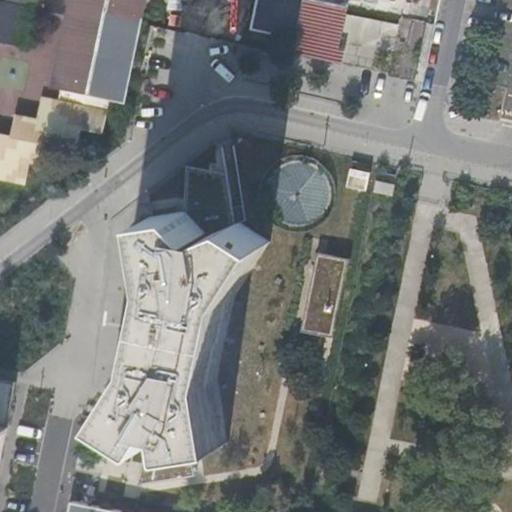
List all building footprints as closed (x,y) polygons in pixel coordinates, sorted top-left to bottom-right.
[(142,0),(0,0),(0,38),(24,44),(26,36),(32,9),(68,18),(63,41),(54,87),(53,89),(58,90),(56,98),(38,95),(34,116),(14,112),(13,116),(9,134),(0,131),(0,178),(23,183),(27,168),(28,163),(49,167),(54,147),(71,150),(75,151),(79,129),(94,132),(101,134),(107,102),(108,100),(120,103),(131,54),(140,12),(142,0)] [(335,60),(347,5),(326,0),(259,0),(254,28),(255,29),(296,37),(293,51),(335,60)] [(142,476),(140,486),(196,477),(192,449),(229,443),(218,377),(234,297),(270,240),(238,222),(228,173),(187,164),(185,212),(151,215),(162,282),(147,361),(111,418),(150,441),(142,476)] [(349,187),(369,191),(372,173),(352,170),(349,187)] [(339,335),(345,257),(314,254),(308,332),(339,335)] [(0,459),(17,382),(0,378),(0,459)] [(127,511),(72,500),(69,511),(127,511)]
